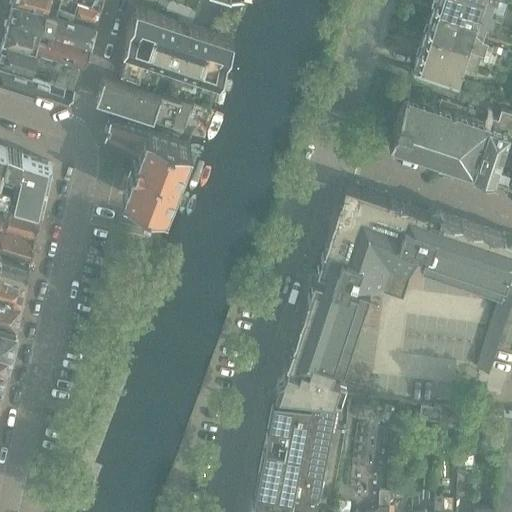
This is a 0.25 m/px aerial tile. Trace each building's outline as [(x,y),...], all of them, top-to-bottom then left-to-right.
[(54,10),(45,7),(20,0),(12,0),(8,16),(40,25),(36,36),(47,39),(49,31),(90,41),(95,23),(71,17),(55,12),(56,10),(54,10)] [(54,10),(56,3),(57,0),(20,0),(45,7),(54,10)] [(71,17),(72,12),(75,0),(83,0),(100,4),(101,0),(57,0),(56,3),(54,10),(56,10),(55,12),(71,17)] [(83,0),(75,0),(72,12),(71,17),(95,23),(100,4),(83,0)] [(434,0),(434,3),(485,20),(491,22),(495,10),(490,8),(492,0),(434,0)] [(485,20),(434,3),(433,5),(434,6),(428,22),(427,22),(425,30),(426,30),(482,48),(483,49),(488,34),(481,32),(485,20)] [(219,80),(233,37),(135,5),(121,47),(126,49),(120,69),(138,75),(145,55),(219,80)] [(55,52),(82,59),(84,60),(90,41),(49,31),(47,39),(36,36),(40,25),(8,16),(3,37),(55,52)] [(456,79),(461,65),(475,69),(482,48),(426,30),(421,43),(421,42),(417,53),(418,53),(415,63),(414,62),(413,65),(456,79)] [(82,59),(55,52),(3,37),(0,47),(0,60),(11,63),(74,83),(82,59)] [(489,51),(505,56),(507,50),(492,44),(489,51)] [(0,77),(33,88),(35,83),(45,86),(44,92),(68,100),(74,83),(11,63),(0,60),(0,77)] [(191,104),(103,76),(96,99),(183,127),(191,104)] [(465,79),(464,82),(462,87),(486,94),(489,87),(465,79)] [(44,92),(45,86),(35,83),(33,88),(44,92)] [(458,104),(441,98),(438,107),(423,102),(424,101),(422,100),(421,101),(407,96),(408,95),(406,95),(406,96),(405,95),(404,98),(399,114),(398,113),(396,119),(394,126),(395,126),(390,141),(389,141),(388,144),(392,145),(392,144),(406,149),(406,150),(408,151),(408,150),(422,154),(422,155),(424,156),(424,155),(439,160),(438,161),(440,161),(441,160),(455,165),(455,166),(456,167),(457,166),(471,171),(471,172),(473,172),(473,171),(489,122),(487,122),(487,123),(472,118),(473,117),(471,116),(470,118),(456,113),(458,104)] [(511,131),(511,112),(502,109),(498,119),(491,116),(489,122),(473,171),(506,182),(508,174),(496,170),(509,131),(511,131)] [(103,133),(117,141),(137,152),(121,192),(165,209),(190,142),(109,115),(103,133)] [(6,149),(0,147),(0,165),(14,169),(17,170),(9,202),(41,210),(51,163),(21,154),(21,153),(7,148),(6,149)] [(0,181),(10,184),(14,169),(0,165),(0,181)] [(476,364),(487,367),(511,294),(511,235),(441,212),(442,210),(439,205),(434,204),(429,206),(429,208),(346,180),(342,182),(315,264),(314,264),(309,266),(307,271),(310,276),(311,277),(284,360),(287,361),(283,374),(279,376),(274,390),(337,396),(371,294),(357,290),(360,281),(403,295),(417,253),(425,255),(420,269),(500,295),(476,364)] [(0,199),(5,201),(10,184),(0,181),(0,199)] [(0,228),(34,238),(40,214),(6,204),(3,214),(2,213),(0,219),(0,228)] [(34,238),(0,228),(0,249),(29,258),(34,238)] [(0,272),(25,278),(29,261),(0,252),(0,272)] [(0,294),(20,301),(25,278),(0,272),(0,294)] [(0,313),(16,319),(20,301),(0,294),(0,313)] [(0,322),(15,326),(16,319),(0,313),(0,322)] [(15,326),(0,322),(0,366),(5,368),(15,326)] [(314,511),(336,403),(272,397),(252,501),(305,511),(314,511)] [(494,511),(511,511),(511,412),(503,411),(496,462),(495,511),(494,511)] [(377,505),(387,505),(388,489),(378,488),(377,505)] [(450,511),(451,508),(439,507),(440,494),(433,494),(431,511),(450,511)] [(305,511),(252,501),(249,511),(305,511)]
